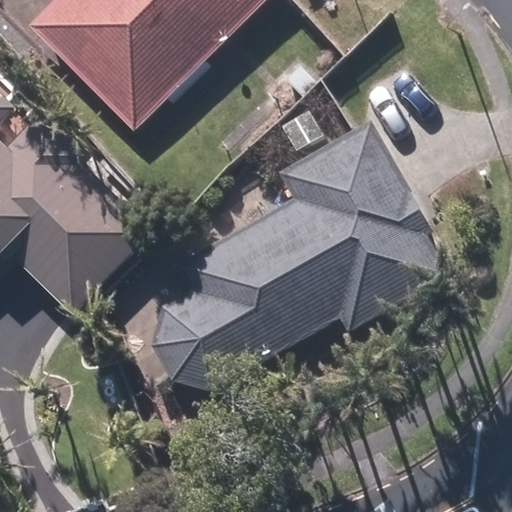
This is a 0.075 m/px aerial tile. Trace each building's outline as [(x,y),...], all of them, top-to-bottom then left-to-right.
[(71,0),(45,26),(145,128),(275,0),(71,0)] [(288,85),(307,103),(325,84),(308,66),(288,85)] [(18,249),(83,313),(164,232),(96,164),(104,154),(57,107),(19,147),(4,131),(28,107),(0,79),(0,246),(10,256),(18,249)] [(291,127),(304,151),(333,136),(320,112),(291,127)] [(190,263),(251,372),(353,315),(362,330),(461,275),(438,234),(446,229),(385,120),(294,172),(309,197),(190,263)]
